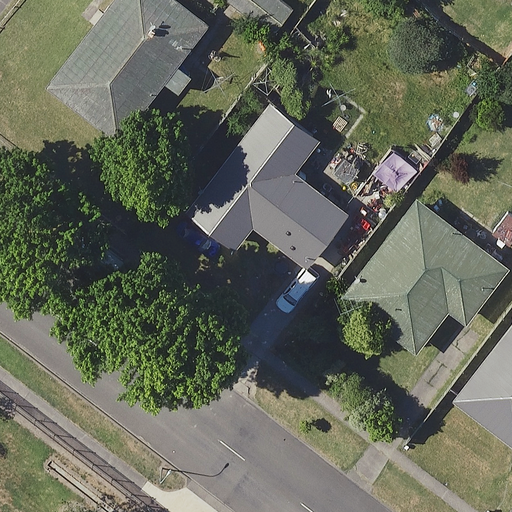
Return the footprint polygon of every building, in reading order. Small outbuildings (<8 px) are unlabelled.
[(198,15),(178,0),(91,0),(36,75),(110,130),(153,73),(169,85),(182,68),(167,57),(198,15)] [(282,0),(231,0),(266,24),(282,0)] [(424,18),(388,31),(399,62),(435,49),(424,18)] [(309,131),(260,92),(175,201),(225,240),(243,216),(297,258),(338,204),(284,163),(309,131)] [(499,261),(409,191),(334,287),(407,343),(439,302),(457,315),(499,261)] [(511,304),(445,391),(510,441),(511,438),(511,304)]
